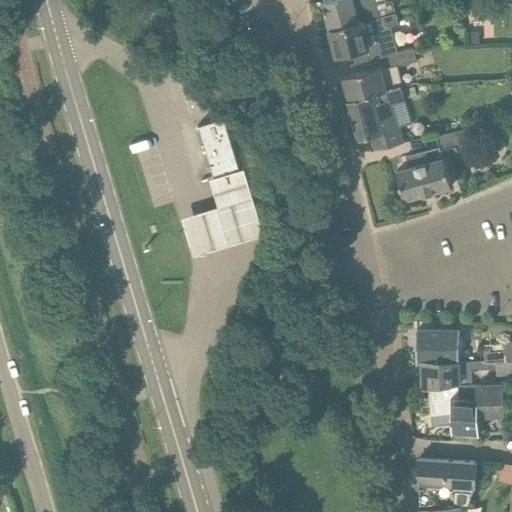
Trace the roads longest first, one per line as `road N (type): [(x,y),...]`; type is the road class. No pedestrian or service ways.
road 1 (secondary): [(197,511),(47,0)]
road 2 (residential): [(365,242),(314,82),(288,33),(257,0)]
road 3 (residential): [(394,442),(365,242)]
road 4 (unclassified): [(0,360),(46,511)]
road 5 (residential): [(511,196),(365,242)]
